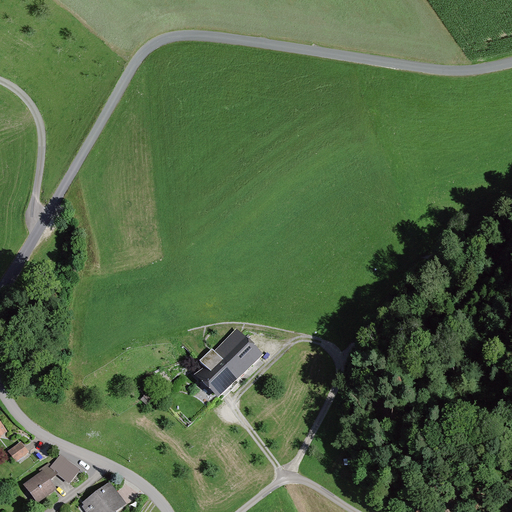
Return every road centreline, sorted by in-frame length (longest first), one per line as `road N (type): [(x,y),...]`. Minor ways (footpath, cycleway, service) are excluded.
road 1 (unclassified): [(0,295),(152,47),(201,38),(444,72),(511,65)]
road 2 (track): [(341,365),(395,287),(442,254),(444,372),(467,395),(511,402)]
road 3 (track): [(0,83),(39,119),(37,234)]
road 4 (unclassified): [(109,466),(34,430),(0,385)]
